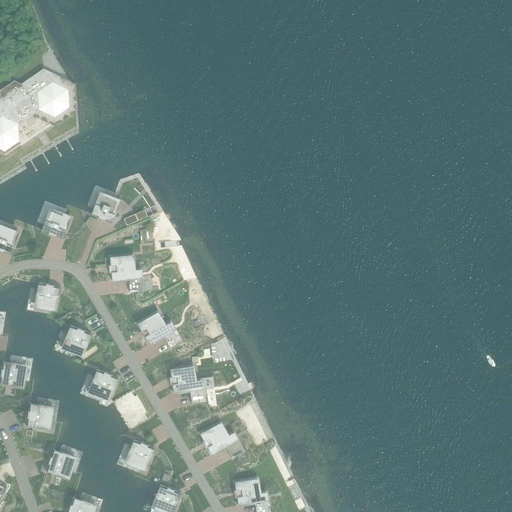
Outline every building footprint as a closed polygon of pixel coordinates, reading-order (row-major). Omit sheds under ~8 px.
[(0,99),(0,149),(4,151),(19,141),(18,124),(39,109),(55,117),(69,107),(68,89),(67,89),(61,86),(60,86),(59,78),(59,77),(43,70),(29,79),(22,84),(14,80),(3,88),(7,94),(0,99)] [(101,194),(97,203),(95,202),(94,205),(95,205),(93,208),(91,213),(91,215),(112,223),(115,216),(117,213),(116,213),(121,202),(101,194)] [(71,218),(51,210),(48,219),(46,218),(45,221),(44,224),(42,230),(41,231),(63,239),(65,233),(66,233),(67,229),(71,218)] [(0,226),(0,251),(10,255),(13,248),(15,245),(14,245),(19,234),(0,226)] [(143,278),(142,268),(134,268),(133,255),(110,257),(112,281),(129,280),(143,278)] [(57,310),(59,298),(60,294),(61,287),(38,283),(37,289),(37,293),(36,293),(36,296),(38,296),(36,306),(57,310)] [(163,337),(176,329),(171,320),(163,324),(157,312),(137,324),(149,345),(163,337)] [(83,355),(88,344),(89,341),(92,334),(70,325),(68,331),(66,335),(65,338),(67,338),(63,347),(83,355)] [(3,361),(0,379),(0,383),(7,385),(10,386),(22,387),(25,370),(25,366),(16,365),(16,363),(13,362),(13,363),(9,362),(4,361),(3,361)] [(194,379),(193,366),(170,369),(173,393),(190,391),(204,389),(203,378),(194,379)] [(115,388),(116,385),(118,378),(97,369),(94,376),(93,379),(92,382),(94,382),(90,392),(110,399),(114,388),(115,388)] [(151,418),(133,390),(113,402),(130,431),(151,418)] [(29,403),(26,426),(33,427),(37,428),(49,429),(52,408),(42,406),(43,404),(39,404),(35,403),(31,403),(29,403)] [(226,447),(238,440),(233,431),(226,434),(220,423),(200,434),(212,455),(226,447)] [(146,470),(155,448),(133,440),(131,445),(129,450),(131,451),(130,453),(127,462),(130,463),(146,470)] [(53,449),(46,471),(53,473),(53,474),(56,475),(68,478),(75,458),(65,454),(66,453),(63,452),(59,451),(54,449),(53,449)] [(259,492),(257,479),(234,482),(238,506),(254,503),(269,501),(267,490),(259,492)] [(166,511),(173,511),(181,493),(160,485),(158,490),(156,495),(157,496),(157,498),(153,507),(157,508),(166,511)] [(73,497),(68,511),(92,511),(93,510),(95,506),(85,503),(86,501),(83,500),(79,499),(74,497),(73,497)]
